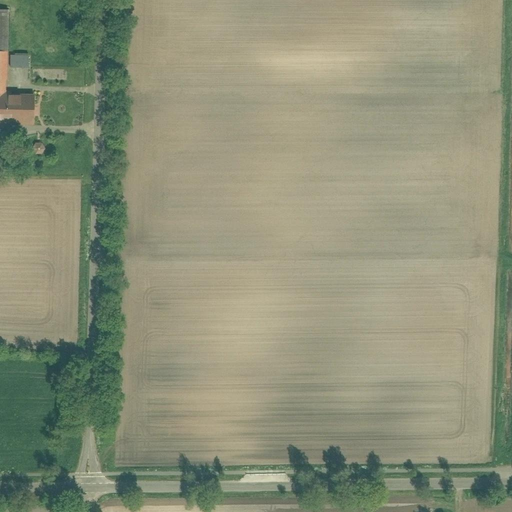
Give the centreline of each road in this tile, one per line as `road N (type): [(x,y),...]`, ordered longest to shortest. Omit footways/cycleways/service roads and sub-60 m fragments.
road 1 (tertiary): [(101,0),(87,487)]
road 2 (tertiary): [(87,487),(511,483)]
